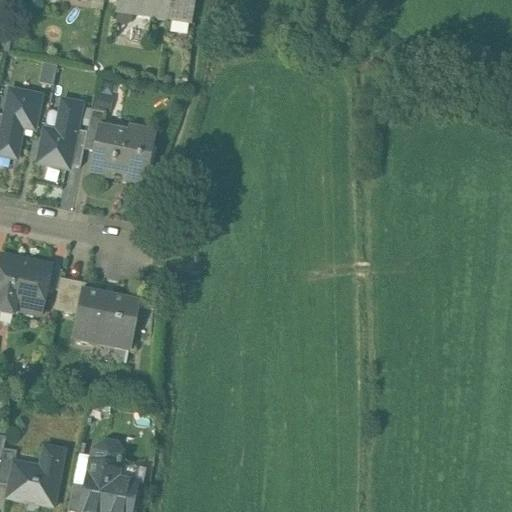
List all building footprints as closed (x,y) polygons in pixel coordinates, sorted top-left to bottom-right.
[(102,0),(90,0),(88,9),(101,12),(102,0)] [(168,21),(171,0),(118,0),(119,0),(118,9),(151,14),(150,18),(168,21)] [(194,0),(171,0),(168,21),(190,25),(194,0)] [(296,26),(275,24),(273,43),(293,45),(296,26)] [(39,99),(10,93),(0,141),(0,156),(14,159),(21,128),(33,130),(39,99)] [(80,107),(62,103),(56,135),(44,132),(44,136),(38,164),(67,170),(80,107)] [(105,115),(91,111),(83,150),(95,153),(98,136),(100,137),(103,124),(105,115)] [(154,134),(103,124),(100,137),(98,136),(95,153),(90,175),(111,179),(113,172),(129,175),(128,183),(143,186),(154,134)] [(71,168),(62,205),(72,208),(82,171),(71,168)] [(50,269),(0,258),(0,259),(0,308),(40,317),(46,290),(57,292),(60,280),(61,273),(50,271),(50,269)] [(86,286),(60,280),(57,292),(53,312),(78,317),(82,295),(84,296),(86,286)] [(84,296),(82,295),(78,317),(73,342),(128,353),(137,307),(84,296)] [(116,446),(104,444),(94,450),(92,464),(89,463),(84,488),(84,491),(79,511),(130,511),(136,486),(117,482),(123,456),(116,446)] [(14,466),(12,466),(8,488),(6,500),(54,509),(63,453),(43,449),(40,470),(14,466)] [(16,454),(2,451),(0,461),(0,485),(8,488),(12,466),(14,466),(16,454)] [(84,488),(73,485),(67,511),(79,511),(84,491),(84,488)]
